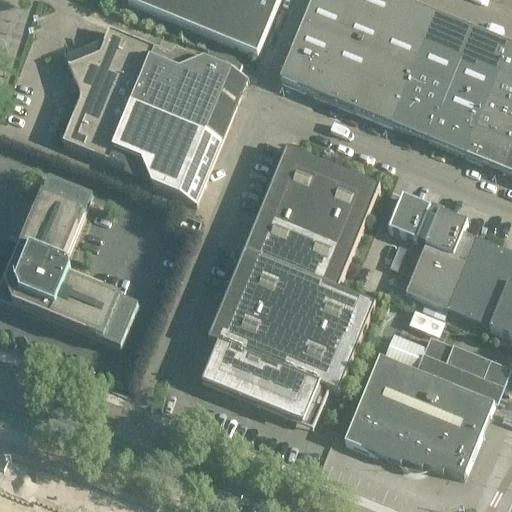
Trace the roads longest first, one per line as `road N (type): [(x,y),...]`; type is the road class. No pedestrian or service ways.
road 1 (unclassified): [(120,449),(250,125),(277,108),(511,205)]
road 2 (tertiary): [(120,449),(277,511)]
road 3 (tertiary): [(0,411),(120,449)]
